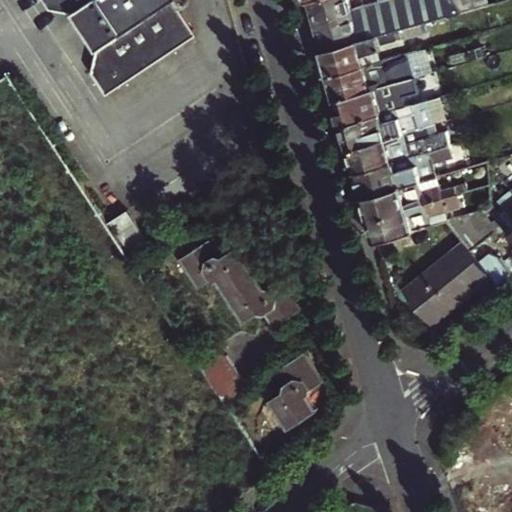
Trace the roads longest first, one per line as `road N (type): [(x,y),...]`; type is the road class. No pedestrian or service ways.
road 1 (residential): [(391,422),(264,0)]
road 2 (residential): [(391,422),(511,325)]
road 3 (residential): [(281,511),(391,422)]
